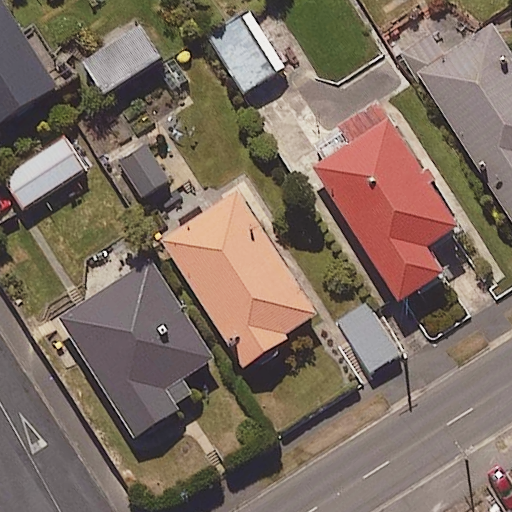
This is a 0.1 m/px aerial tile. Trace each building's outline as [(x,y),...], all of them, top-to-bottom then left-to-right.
[(0,3),(0,127),(56,92),(0,3)] [(473,40),(455,9),(399,43),(511,230),(511,59),(493,28),(473,40)] [(284,69),(248,13),(208,39),(244,94),(284,69)] [(159,61),(133,20),(75,56),(101,98),(159,61)] [(451,235),(379,107),(337,130),(347,148),(314,167),(392,306),(440,280),(423,251),(451,235)] [(84,170),(64,139),(1,181),(22,212),(84,170)] [(168,181),(146,148),(119,166),(141,199),(168,181)] [(316,322),(236,195),(161,242),(241,369),(316,322)] [(212,364),(149,263),(57,320),(133,442),(193,404),(181,383),(212,364)] [(399,356),(369,304),(337,322),(368,374),(399,356)]
